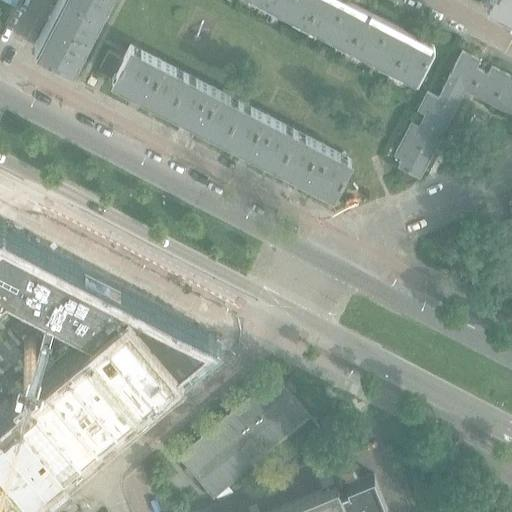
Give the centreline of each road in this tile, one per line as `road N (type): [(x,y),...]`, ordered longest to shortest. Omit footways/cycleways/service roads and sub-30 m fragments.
road 1 (tertiary): [(320,255),(0,87)]
road 2 (tertiary): [(14,172),(294,312)]
road 3 (residential): [(56,511),(294,312)]
road 4 (tertiary): [(294,312),(511,433)]
road 5 (tertiary): [(511,355),(320,255)]
road 6 (residential): [(320,255),(511,170)]
